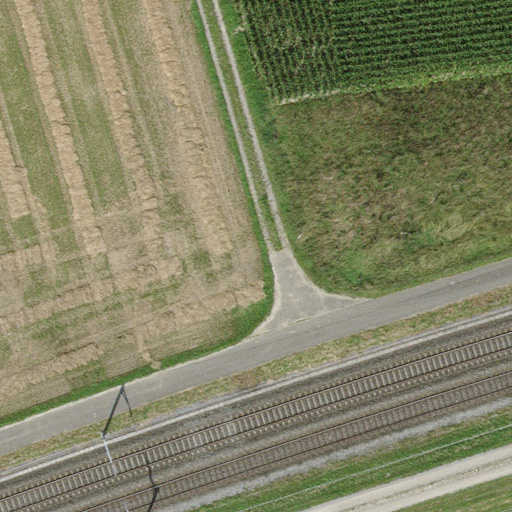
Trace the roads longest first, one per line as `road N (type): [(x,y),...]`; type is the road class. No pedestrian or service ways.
road 1 (track): [(511,244),(304,299),(0,411)]
road 2 (track): [(304,299),(211,0)]
road 3 (track): [(511,461),(347,511)]
